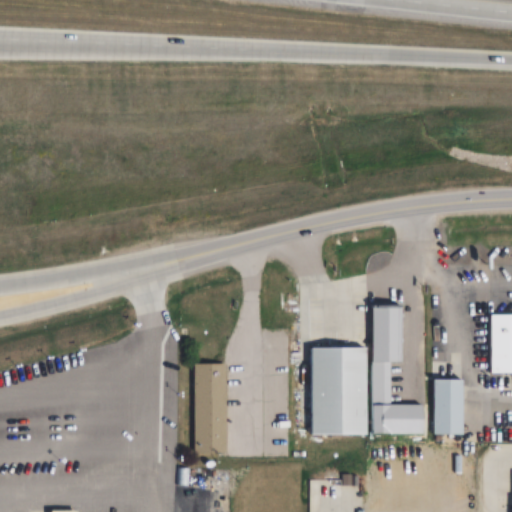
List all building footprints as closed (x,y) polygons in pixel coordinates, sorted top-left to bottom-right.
[(371,306),(371,436),(424,436),(424,405),(391,405),(391,364),(402,364),(402,306),(371,306)] [(511,373),(489,373),(489,314),(511,314),(511,373)] [(312,348),(366,348),(366,436),(311,436),(312,348)] [(192,363),(224,363),(225,453),(192,453),(192,363)] [(433,437),(463,437),(463,380),(433,380),(433,437)]
